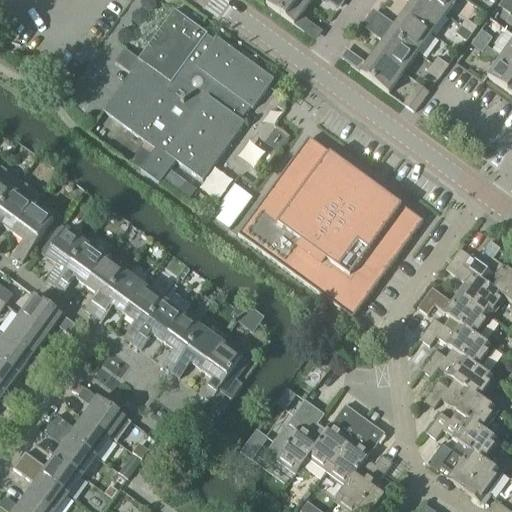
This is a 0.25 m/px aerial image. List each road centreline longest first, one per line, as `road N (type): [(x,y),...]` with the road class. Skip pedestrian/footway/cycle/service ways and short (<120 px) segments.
road 1 (residential): [(398,395),(390,331),(482,196)]
road 2 (residential): [(314,77),(482,196)]
road 3 (residential): [(215,0),(314,77)]
